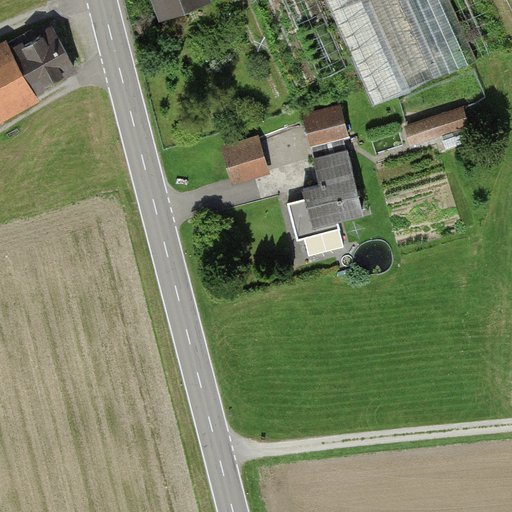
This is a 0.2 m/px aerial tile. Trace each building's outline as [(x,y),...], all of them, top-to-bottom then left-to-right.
[(157,0),(163,13),(197,0),(157,0)] [(441,0),(328,0),(381,117),(475,75),(441,0)] [(0,107),(76,67),(55,28),(0,57),(0,107)] [(349,134),(342,106),(304,116),(322,185),(307,190),(311,205),(292,210),(299,237),(306,235),(311,255),(346,246),(339,218),(364,212),(344,135),(349,134)] [(257,141),(227,149),(235,177),(265,168),(257,141)]
